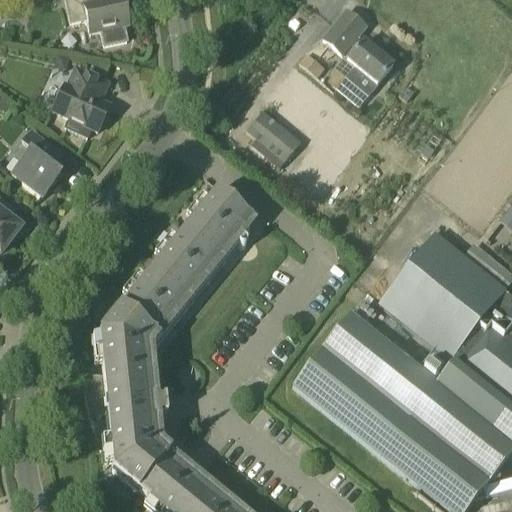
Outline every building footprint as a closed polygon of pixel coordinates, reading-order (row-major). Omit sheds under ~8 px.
[(63,0),(69,24),(85,20),(89,38),(100,36),(103,50),(126,45),(123,31),(128,30),(125,13),(128,13),(125,0),(117,0),(99,4),(99,5),(93,6),(92,0),(63,0)] [(331,33),(322,44),(347,64),(346,65),(376,90),(392,70),(362,45),(355,53),(331,33)] [(315,57),(304,61),(310,78),(321,73),(315,57)] [(52,115),(68,123),(63,132),(86,143),(91,133),(97,136),(109,111),(94,104),(97,98),(101,99),(106,87),(75,73),(67,91),(63,90),(58,101),(69,106),(63,119),(52,114),(52,115)] [(277,92),(268,107),(299,126),(308,111),(277,92)] [(300,149),(262,117),(246,137),(284,168),(300,149)] [(11,179),(41,203),(59,179),(48,170),(57,157),(31,137),(16,156),(16,161),(22,165),(11,179)] [(215,194),(159,263),(98,337),(102,380),(86,379),(86,378),(85,378),(84,390),(84,402),(87,414),(89,425),(91,424),(90,423),(106,419),(111,475),(156,511),(229,511),(155,451),(153,425),(150,425),(150,423),(165,421),(164,404),(148,406),(148,403),(151,403),(146,352),(251,223),(215,194)] [(0,201),(0,255),(19,232),(6,222),(13,212),(0,201)] [(383,314),(438,357),(421,378),(348,320),(291,391),(443,511),(468,511),(473,506),(482,505),(478,488),(499,484),(494,464),(510,460),(511,458),(511,304),(511,306),(502,299),(436,247),(383,314)]
